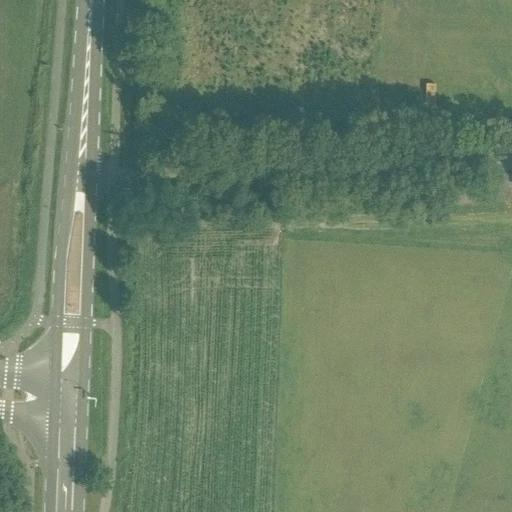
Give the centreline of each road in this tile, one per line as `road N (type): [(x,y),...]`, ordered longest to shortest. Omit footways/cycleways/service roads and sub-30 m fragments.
road 1 (unclassified): [(511,165),(78,177)]
road 2 (secondary): [(68,399),(78,177)]
road 3 (secondary): [(78,177),(87,0)]
